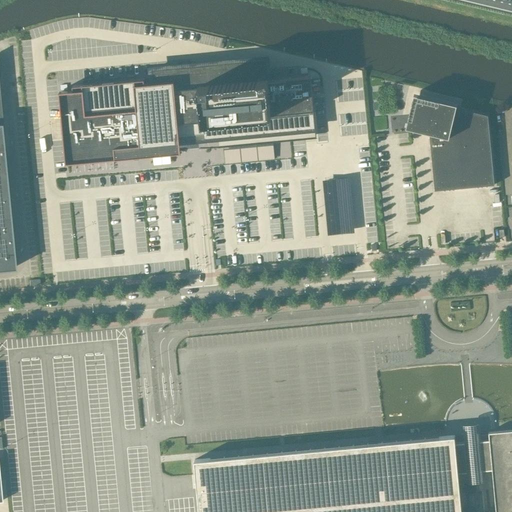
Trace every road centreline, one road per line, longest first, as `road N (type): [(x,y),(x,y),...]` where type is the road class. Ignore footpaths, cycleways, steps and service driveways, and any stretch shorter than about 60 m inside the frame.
road 1 (unclassified): [(511,261),(138,295)]
road 2 (unclassified): [(139,307),(511,271)]
road 3 (unclassified): [(0,320),(139,307)]
road 4 (unclassified): [(138,295),(0,309)]
